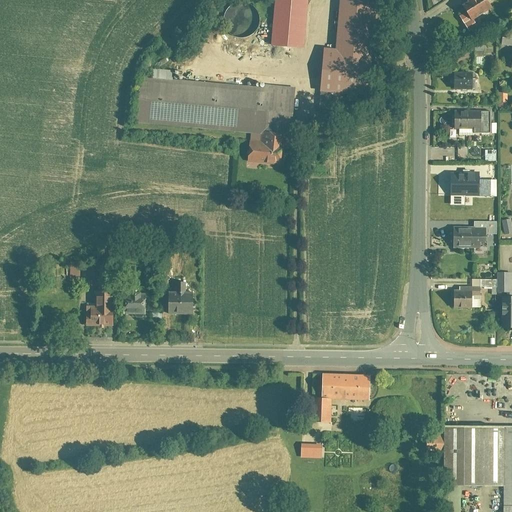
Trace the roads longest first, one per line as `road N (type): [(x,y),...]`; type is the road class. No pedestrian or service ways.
road 1 (tertiary): [(415,357),(0,352)]
road 2 (residential): [(415,357),(413,0)]
